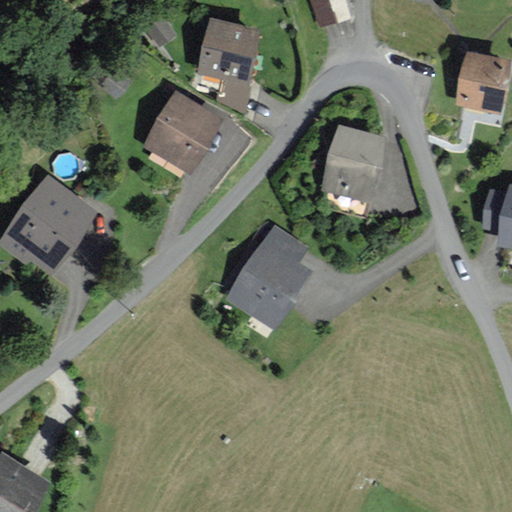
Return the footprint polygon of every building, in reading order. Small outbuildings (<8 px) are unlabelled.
[(313,0),(319,22),(355,12),(352,0),(313,0)] [(256,31),(214,22),(202,72),(245,82),(256,31)] [(510,63),(470,55),(460,104),(500,112),(510,63)] [(219,119),(177,95),(148,145),(189,169),(219,119)] [(351,131),(340,129),(325,187),(367,198),(382,140),(351,131)] [(93,212),(48,180),(3,242),(30,261),(33,255),(52,269),(93,212)] [(511,245),(511,188),(510,198),(492,194),(486,229),(503,232),(501,243),(511,245)] [(304,249),(274,228),(229,295),(274,325),(308,274),(294,264),(304,249)] [(28,511),(46,483),(2,456),(0,459),(0,511),(28,511)]
